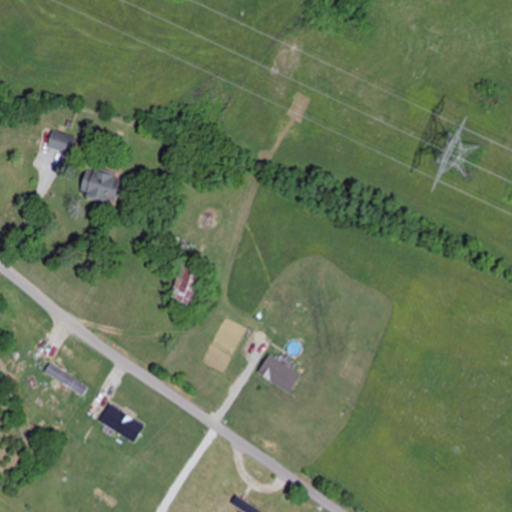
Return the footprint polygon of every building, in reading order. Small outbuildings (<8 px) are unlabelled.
[(80,138),(56,132),(51,149),(76,155),(80,138)] [(84,198),(119,206),(126,176),(91,168),(84,198)] [(209,272),(184,266),(175,305),(199,311),(209,272)] [(47,374),(86,395),(90,388),(51,367),(47,374)] [(101,423),(137,443),(147,426),(111,405),(101,423)] [(234,506),(245,511),(264,511),(238,498),(234,506)]
